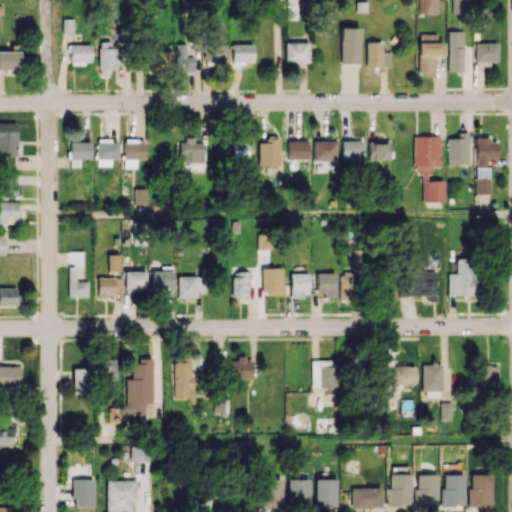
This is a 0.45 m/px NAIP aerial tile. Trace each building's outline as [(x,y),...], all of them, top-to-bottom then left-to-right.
[(438,12),(437,0),(417,0),(418,13),(438,12)] [(451,0),(452,13),(470,13),(469,0),(451,0)] [(358,63),(359,28),(340,28),(339,62),(358,63)] [(463,30),(447,30),(447,71),(462,72),(463,30)] [(115,42),(98,41),(98,71),(114,72),(115,42)] [(172,51),(159,51),(159,42),(149,43),(150,71),(172,71),(172,51)] [(284,62),(308,62),(308,42),(284,42),(284,62)] [(365,66),(389,66),(389,52),(380,52),(380,42),(365,42),(365,66)] [(442,55),(442,43),(418,42),(417,75),(433,75),(433,55),(442,55)] [(497,42),(474,43),(475,64),(497,64),(497,42)] [(177,73),(194,72),(193,43),(176,44),(177,73)] [(90,63),(90,44),(68,44),(69,64),(90,63)] [(204,44),(205,63),(225,62),(225,44),(204,44)] [(231,44),(231,61),(253,61),(252,44),(231,44)] [(0,69),(19,70),(20,51),(0,50),(0,69)] [(15,122),(0,122),(0,155),(16,155),(15,122)] [(467,132),(457,132),(457,138),(446,138),(447,165),(468,164),(467,132)] [(444,202),(444,180),(430,180),(430,166),(439,166),(439,136),(413,136),(413,173),(422,173),(422,201),(444,202)] [(476,194),(488,194),(488,159),(497,158),(496,138),(475,138),(476,194)] [(279,165),(278,139),(257,140),(258,166),(279,165)] [(177,140),(177,162),(203,162),(204,140),(177,140)] [(233,141),(233,162),(249,161),(249,140),(233,141)] [(286,159),(307,158),(307,140),(286,140),(286,159)] [(335,140),(311,140),(312,160),(336,160),(335,140)] [(361,159),(361,140),(340,140),(340,159),(361,159)] [(367,160),(388,160),(388,140),(368,140),(367,160)] [(69,141),(69,166),(79,166),(80,159),(90,159),(90,141),(69,141)] [(96,141),(96,165),(115,165),(116,141),(96,141)] [(144,159),(145,142),(123,142),(123,158),(144,159)] [(0,196),(18,196),(17,177),(0,177),(0,196)] [(146,188),(133,188),(133,205),(146,204),(146,188)] [(0,223),(21,223),(21,202),(0,202),(0,223)] [(67,297),(87,297),(87,280),(74,281),(74,267),(83,267),(83,250),(67,250),(67,297)] [(119,271),(119,254),(107,254),(107,271),(119,271)] [(448,273),(447,295),(474,296),(475,258),(456,258),(455,273),(448,273)] [(172,287),(172,266),(160,266),(160,270),(151,270),(151,288),(172,287)] [(282,268),(261,267),(261,294),(281,294),(282,268)] [(398,296),(426,295),(426,300),(436,300),(435,269),(398,270),(398,296)] [(145,271),(124,270),(124,291),(139,292),(139,289),(145,290),(145,271)] [(231,296),(254,296),(254,279),(248,279),(248,271),(231,271),(231,296)] [(289,273),(289,297),(308,297),(308,273),(289,273)] [(315,292),(323,293),(323,297),(334,297),(334,273),(316,273),(315,292)] [(195,298),(195,291),(202,291),(202,276),(177,275),(176,297),(195,298)] [(357,299),(357,276),(339,275),(338,298),(357,299)] [(96,296),(113,296),(114,277),(97,277),(96,296)] [(0,305),(19,305),(18,287),(0,287),(0,305)] [(251,378),(251,357),(230,357),(230,378),(251,378)] [(97,359),(98,392),(116,391),(115,359),(97,359)] [(152,402),(151,360),(131,360),(131,379),(125,379),(126,422),(143,421),(143,402),(152,402)] [(338,361),(310,361),(310,389),(337,390),(338,361)] [(173,398),(193,398),(192,362),(173,362),(173,398)] [(421,363),(421,390),(441,390),(441,363),(421,363)] [(0,385),(18,386),(18,365),(0,365),(0,385)] [(415,384),(415,365),(394,365),(393,383),(415,384)] [(496,366),(477,365),(476,384),(496,385),(496,366)] [(88,394),(87,368),(72,368),(72,394),(88,394)] [(228,391),(214,391),(214,412),(227,412),(228,391)] [(439,419),(451,420),(451,402),(440,402),(439,419)] [(11,427),(0,426),(0,444),(11,444),(11,427)] [(129,460),(147,461),(147,445),(130,444),(129,460)] [(409,473),(387,474),(387,510),(410,509),(409,473)] [(437,474),(417,474),(416,490),(412,490),(412,505),(436,505),(437,474)] [(464,474),(441,474),(441,505),(464,505),(464,474)] [(468,504),(491,504),(491,474),(469,474),(468,504)] [(281,511),(282,479),(261,478),(260,511),(281,511)] [(308,478),(288,479),(288,508),(308,508),(308,478)] [(335,478),(314,479),(314,507),(335,507),(335,478)] [(92,506),(92,479),(72,479),(72,506),(92,506)] [(135,480),(105,480),(105,511),(131,511),(131,503),(135,503),(135,480)] [(207,509),(208,487),(185,486),(184,508),(207,509)] [(380,488),(350,488),(350,508),(380,508),(380,488)]
